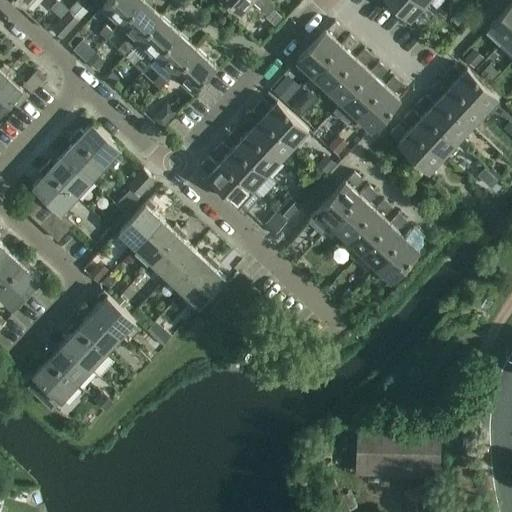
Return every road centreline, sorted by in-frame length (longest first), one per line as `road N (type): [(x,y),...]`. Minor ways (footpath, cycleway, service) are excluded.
road 1 (residential): [(170,170),(344,325)]
road 2 (residential): [(170,170),(326,0)]
road 3 (residential): [(19,353),(84,284),(0,206)]
road 4 (residential): [(80,85),(170,170)]
